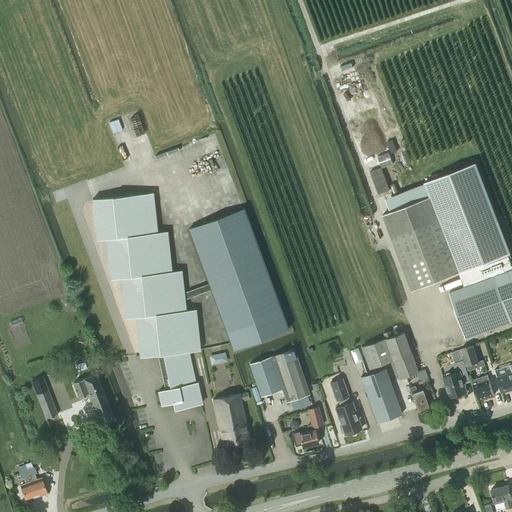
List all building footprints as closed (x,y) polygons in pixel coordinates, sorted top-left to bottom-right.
[(114,132),(123,128),(119,118),(110,122),(114,132)] [(464,286),(511,270),(511,265),(508,254),(510,253),(498,221),(476,162),(424,182),(430,196),(459,272),(464,286)] [(371,170),(379,193),(391,189),(382,166),(371,170)] [(396,180),(389,183),(394,194),(400,191),(396,180)] [(195,378),(190,351),(200,350),(196,309),(186,310),(185,299),(184,292),(182,270),(172,271),(167,231),(157,232),(153,192),(92,199),(97,240),(107,239),(111,279),(121,278),(125,318),(135,317),(139,357),(158,355),(165,386),(157,388),(161,405),(172,403),(173,409),(202,402),(196,378),(195,378)] [(412,290),(459,272),(430,196),(383,214),(412,290)] [(288,330),(244,209),(189,229),(209,283),(184,292),(185,299),(211,290),(233,350),(288,330)] [(466,340),(511,322),(511,270),(464,286),(449,292),(466,340)] [(385,338),(377,341),(361,347),(369,368),(392,360),(399,379),(417,372),(403,332),(391,336),(389,331),(383,333),(385,338)] [(478,362),(473,344),(461,348),(466,365),(478,362)] [(359,347),(351,349),(356,363),(363,360),(359,347)] [(251,362),(249,363),(260,396),(281,389),(286,402),(309,394),(293,348),(251,362)] [(227,352),(210,354),(212,363),(228,361),(227,352)] [(453,363),(456,372),(442,376),(449,398),(468,392),(465,383),(470,381),(463,360),(453,363)] [(84,361),(76,364),(78,371),(87,368),(84,361)] [(502,393),(511,389),(511,361),(495,367),(498,377),(497,378),(502,393)] [(385,368),(360,377),(377,423),(401,414),(385,368)] [(425,370),(417,372),(420,380),(424,379),(428,377),(425,370)] [(89,376),(106,422),(113,419),(96,373),(89,376)] [(478,400),(494,395),(487,375),(471,380),(478,400)] [(101,424),(106,422),(89,376),(83,378),(83,379),(73,383),(78,397),(89,393),(101,424)] [(342,377),(330,381),(337,400),(348,395),(342,377)] [(46,384),(34,389),(48,425),(60,420),(46,384)] [(417,392),(415,386),(409,388),(418,412),(430,408),(423,389),(417,392)] [(241,402),(249,399),(247,393),(240,394),(240,393),(213,399),(224,449),(250,443),(241,402)] [(352,401),(335,407),(344,434),(362,428),(352,401)] [(299,434),(298,432),(292,434),(295,446),(301,444),(302,447),(318,443),(313,427),(323,424),(318,406),(307,409),(311,424),(307,426),(309,431),(299,434)] [(27,470),(36,496),(46,493),(41,478),(36,480),(34,474),(36,473),(34,467),(27,470)] [(36,496),(27,470),(19,473),(21,479),(23,478),(25,483),(20,485),(26,500),(36,496)] [(506,507),(511,505),(511,500),(511,498),(511,497),(509,484),(491,489),(494,502),(504,499),(506,507)]
